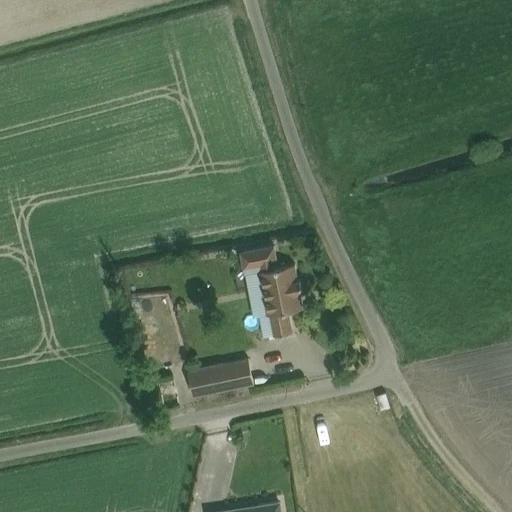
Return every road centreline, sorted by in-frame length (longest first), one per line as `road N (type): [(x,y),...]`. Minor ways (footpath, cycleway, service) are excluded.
road 1 (unclassified): [(0,456),(393,378),(297,155),(250,0)]
road 2 (track): [(478,511),(393,378)]
